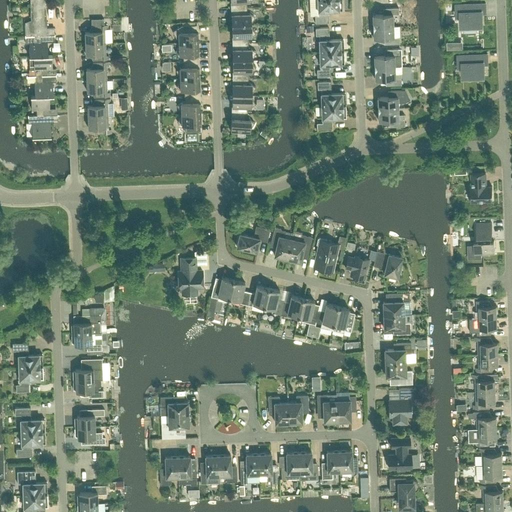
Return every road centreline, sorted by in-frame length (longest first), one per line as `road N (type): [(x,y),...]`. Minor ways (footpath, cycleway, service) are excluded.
road 1 (residential): [(372,433),(363,297),(224,258),(219,190)]
road 2 (residential): [(63,511),(55,296),(56,282),(76,272),(74,194)]
road 3 (residential): [(74,194),(68,0)]
road 4 (residential): [(212,0),(219,190)]
road 5 (residential): [(361,149),(271,188),(219,190)]
road 6 (residential): [(361,149),(356,0)]
road 7 (residential): [(506,144),(361,149)]
road 8 (residential): [(507,201),(511,346)]
road 9 (residential): [(74,194),(219,190)]
road 10 (residential): [(500,0),(506,144)]
road 11 (residential): [(254,438),(203,434),(202,399),(212,388),(240,387),(252,396)]
